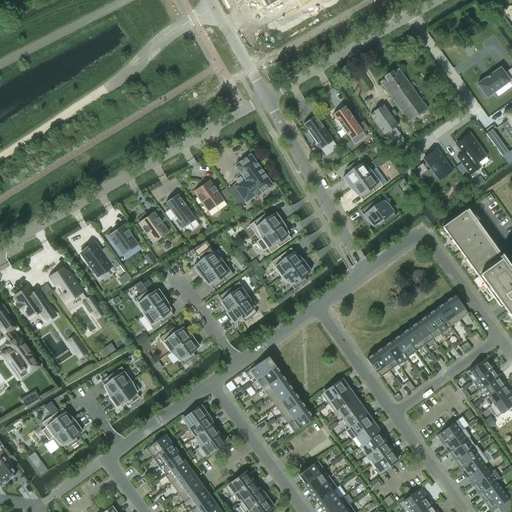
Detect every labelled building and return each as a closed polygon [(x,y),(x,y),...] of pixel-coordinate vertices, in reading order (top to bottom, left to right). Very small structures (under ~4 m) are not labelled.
[(13,11),(9,4),(0,8),(4,16),(13,11)] [(477,84),(477,85),(486,97),(486,98),(487,97),(508,82),(511,87),(511,86),(511,67),(504,74),(500,69),(500,68),(499,68),(491,74),(486,78),(478,84),(477,84)] [(427,109),(398,69),(393,73),(392,72),(384,77),(385,79),(380,82),(408,122),(427,109)] [(408,147),(394,127),(397,125),(383,105),(380,107),(373,112),(370,115),(384,134),(397,154),(408,147)] [(369,129),(363,121),(358,124),(344,106),(332,115),(350,140),(354,145),(366,137),(364,133),(369,129)] [(333,141),(326,131),(315,116),(302,124),(318,147),(320,150),(333,141)] [(492,130),(485,134),(502,157),(508,152),(492,130)] [(469,134),(455,144),(462,153),(456,157),(469,175),(480,167),(477,163),(486,156),(469,134)] [(406,149),(399,154),(405,162),(409,159),(406,155),(409,153),(406,149)] [(422,163),(414,169),(419,176),(427,171),(425,168),(428,166),(438,180),(451,171),(436,149),(423,159),(426,163),(423,165),(422,163)] [(272,185),(250,155),(235,166),(243,178),(241,180),(242,182),(239,184),(238,182),(233,186),(245,202),(255,195),(256,196),(272,185)] [(350,173),(342,179),(349,188),(372,171),(369,173),(358,159),(346,168),(350,173)] [(372,171),(349,188),(349,189),(352,186),(362,201),(382,186),(386,183),(376,169),(375,169),(372,171)] [(224,201),(213,186),(209,180),(193,192),(207,212),(224,201)] [(231,195),(226,188),(220,192),(225,199),(231,195)] [(195,219),(177,194),(165,203),(183,228),(195,219)] [(494,199),(490,194),(485,198),(488,203),(494,199)] [(396,216),(388,206),(386,207),(379,197),(360,211),(367,221),(369,220),(373,225),(381,219),(384,224),(396,216)] [(511,270),(509,272),(465,210),(442,227),(499,307),(502,305),(507,311),(506,312),(511,320),(511,270)] [(161,222),(157,216),(155,213),(154,211),(138,223),(152,243),(169,232),(161,222)] [(162,213),(157,216),(161,222),(166,219),(162,213)] [(264,214),(248,225),(259,240),(283,222),(276,213),(268,219),(264,214)] [(259,240),(256,242),(263,252),(267,249),(270,253),(291,239),(280,225),(283,223),(283,222),(259,240)] [(138,244),(130,234),(124,225),(123,224),(116,230),(107,236),(122,256),(138,244)] [(95,243),(80,254),(97,277),(111,267),(113,270),(119,265),(110,252),(104,256),(100,251),(95,243)] [(245,249),(241,243),(236,247),(240,253),(245,249)] [(199,277),(224,260),(217,250),(212,253),(209,248),(197,257),(200,262),(192,267),(199,277)] [(281,277),(304,260),(303,260),(301,262),(290,248),(270,263),(281,277)] [(196,255),(193,250),(186,254),(190,259),(196,255)] [(155,261),(149,253),(143,257),(149,266),(155,261)] [(259,266),(255,259),(249,264),(253,270),(259,266)] [(233,275),(223,261),(224,260),(199,277),(200,278),(202,275),(213,290),(233,275)] [(303,276),(311,270),(304,260),(281,277),(284,275),(294,290),(306,281),(303,276)] [(53,267),(44,272),(46,276),(55,271),(53,267)] [(264,272),(260,267),(255,271),(259,276),(264,272)] [(48,276),(48,277),(60,295),(62,293),(63,295),(64,294),(69,301),(82,292),(70,274),(67,276),(62,269),(49,277),(48,276)] [(47,284),(40,289),(43,293),(50,289),(47,284)] [(27,287),(13,296),(18,303),(16,304),(22,313),(26,310),(31,317),(39,311),(44,318),(53,312),(40,293),(34,297),(27,287)] [(225,313),(250,296),(249,295),(248,296),(242,287),(233,293),(230,288),(218,297),(228,311),(225,313)] [(142,315),(165,299),(158,289),(150,295),(147,290),(135,299),(145,313),(142,315)] [(454,295),(445,301),(459,320),(468,314),(463,308),(464,308),(454,295)] [(92,308),(97,305),(91,296),(86,300),(92,308)] [(256,313),(253,308),(257,305),(250,296),(225,313),(232,323),(240,317),(244,322),(256,313)] [(173,315),(163,301),(166,299),(165,299),(142,315),(153,330),(173,315)] [(445,301),(436,308),(450,327),(459,320),(445,301)] [(436,308),(427,314),(441,333),(444,336),(452,330),(450,327),(436,308)] [(427,314),(419,320),(432,339),(441,333),(427,314)] [(419,320),(410,327),(424,346),(432,339),(419,320)] [(169,353),(192,336),(189,338),(179,324),(159,338),(169,353)] [(410,327),(401,333),(415,352),(424,346),(410,327)] [(79,357),(89,351),(77,333),(67,339),(79,357)] [(401,333),(393,339),(406,358),(415,352),(401,333)] [(17,336),(6,344),(9,348),(1,354),(13,369),(20,364),(28,374),(38,366),(31,357),(33,356),(27,347),(25,348),(17,336)] [(191,351),(199,346),(192,336),(169,353),(172,351),(183,365),(195,356),(191,351)] [(393,339),(384,346),(400,368),(405,363),(403,361),(406,358),(393,339)] [(384,346),(375,352),(389,371),(397,365),(399,368),(400,368),(384,346)] [(375,352),(366,359),(375,372),(380,378),(389,371),(375,352)] [(255,366),(245,373),(250,380),(254,377),(256,380),(275,366),(268,356),(255,366)] [(468,370),(465,372),(472,382),(493,367),(490,363),(486,358),(484,359),(480,362),(468,370)] [(256,380),(252,383),(255,388),(260,385),(262,389),(281,375),(275,366),(256,380)] [(108,398),(133,381),(132,380),(131,381),(121,367),(101,381),(111,395),(108,398)] [(493,367),(472,382),(478,390),(481,388),(499,375),(493,367)] [(281,375),(262,389),(269,397),(288,384),(281,375)] [(499,375),(481,388),(487,396),(505,384),(502,380),(499,376),(499,375)] [(327,403),(348,388),(342,379),(332,386),(330,384),(323,390),(324,392),(320,394),(327,403)] [(139,398),(135,393),(140,390),(133,381),(108,398),(115,408),(123,402),(127,407),(139,398)] [(231,381),(225,385),(230,392),(235,388),(231,381)] [(288,384),(269,397),(275,406),(294,392),(288,384)] [(487,396),(484,398),(490,407),(511,392),(505,384),(487,396)] [(333,412),(353,398),(350,394),(352,392),(348,388),(327,403),(333,412)] [(36,389),(20,396),(24,406),(40,399),(36,389)] [(294,392),(275,406),(281,415),(300,401),(294,392)] [(490,407),(489,408),(496,417),(511,405),(511,393),(511,392),(490,407)] [(343,419),(361,406),(358,401),(356,403),(353,398),(333,412),(334,413),(336,410),(343,419)] [(300,401),(281,415),(288,424),(307,410),(300,401)] [(189,428),(207,414),(201,405),(190,413),(189,411),(181,416),(183,418),(182,419),(189,428)] [(345,431),(365,416),(362,411),(364,410),(361,406),(343,419),(349,427),(345,430),(345,431)] [(48,440),(75,421),(75,420),(72,422),(62,408),(57,411),(42,423),(45,428),(41,430),(48,440)] [(307,410),(288,424),(294,433),(300,428),(300,429),(313,419),(307,410)] [(195,437),(211,425),(208,420),(210,419),(207,414),(189,428),(195,437)] [(351,439),(374,423),(371,419),(368,420),(365,416),(345,431),(351,439)] [(454,423),(436,435),(439,439),(441,438),(444,442),(442,444),(463,429),(457,420),(454,423)] [(74,436),(82,430),(75,421),(48,440),(48,441),(51,438),(58,448),(62,445),(65,450),(78,441),(74,436)] [(362,445),(378,433),(375,429),(377,427),(374,423),(351,439),(352,440),(355,437),(362,445)] [(183,432),(187,429),(184,425),(180,429),(182,431),(178,433),(181,436),(184,434),(183,432)] [(195,450),(218,434),(211,425),(195,437),(198,441),(196,443),(199,447),(195,450)] [(463,429),(442,444),(445,448),(447,446),(450,450),(448,452),(470,437),(464,428),(463,429)] [(366,456),(384,442),(378,433),(362,445),(359,447),(366,456)] [(202,459),(224,443),(218,434),(195,450),(202,459)] [(164,435),(142,451),(147,457),(150,455),(152,458),(171,444),(164,435)] [(470,437),(448,452),(451,456),(453,454),(456,459),(454,460),(454,461),(475,446),(469,438),(470,437)] [(374,463),(391,451),(384,442),(366,456),(369,460),(371,458),(374,463)] [(171,444),(152,458),(158,467),(177,453),(171,444)] [(475,446),(454,461),(457,464),(459,463),(462,467),(460,468),(460,469),(482,453),(476,445),(475,446)] [(16,474),(6,460),(7,459),(1,451),(0,452),(0,485),(1,485),(2,486),(7,483),(6,481),(16,474)] [(379,473),(397,460),(391,451),(374,463),(377,467),(375,469),(379,473)] [(177,453),(158,467),(165,476),(184,462),(177,453)] [(482,453),(460,469),(463,472),(465,471),(468,475),(466,477),(488,461),(482,453)] [(300,473),(297,475),(304,484),(305,484),(324,470),(317,461),(300,473)] [(488,461),(466,477),(469,481),(471,479),(474,483),(472,485),(490,473),(490,472),(484,465),(488,462),(488,461)] [(184,462),(165,476),(171,484),(190,471),(184,462)] [(305,484),(304,484),(310,493),(311,492),(330,479),(324,470),(305,484)] [(490,473),(472,485),(475,489),(477,487),(480,492),(478,493),(478,494),(496,481),(500,478),(494,470),(490,472),(490,473)] [(190,471),(171,484),(177,493),(196,479),(190,471)] [(230,496),(252,481),(245,472),(224,487),(230,496)] [(196,479),(177,493),(184,502),(203,488),(196,479)] [(311,492),(310,493),(317,502),(336,487),(330,479),(311,492)] [(238,504),(258,490),(252,481),(230,496),(231,497),(234,495),(237,499),(239,497),(242,501),(238,504)] [(496,481),(478,494),(480,497),(483,496),(486,500),(484,501),(484,502),(502,489),(496,481)] [(375,491),(381,486),(378,482),(372,486),(375,491)] [(336,487),(317,502),(323,510),(324,510),(343,496),(345,494),(339,486),(336,487)] [(184,502),(181,504),(185,510),(188,508),(190,511),(209,497),(203,488),(184,502)] [(408,509),(426,497),(426,496),(424,498),(420,494),(423,492),(420,488),(402,501),(408,509)] [(502,489),(484,502),(486,505),(487,505),(489,504),(493,510),(497,507),(497,508),(509,499),(502,489)] [(243,511),(246,511),(267,497),(264,493),(261,494),(258,490),(238,504),(243,511)] [(324,510),(323,510),(324,511),(339,511),(345,508),(349,505),(343,496),(324,510)] [(393,502),(388,496),(383,500),(388,506),(393,502)] [(209,497),(190,511),(206,511),(215,506),(209,497)] [(265,511),(273,506),(267,497),(246,511),(265,511)] [(410,511),(422,511),(432,505),(430,506),(426,502),(429,500),(426,497),(408,509),(410,511)]
